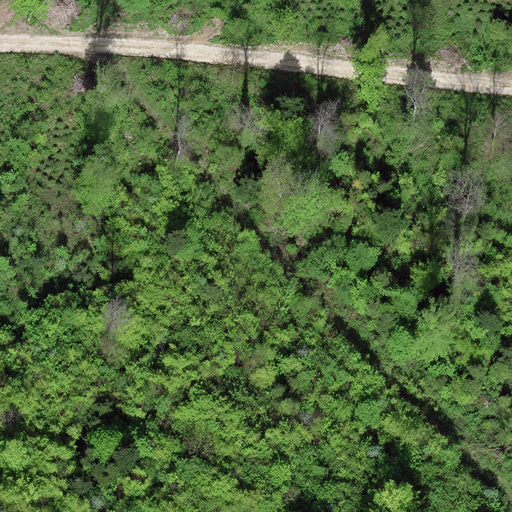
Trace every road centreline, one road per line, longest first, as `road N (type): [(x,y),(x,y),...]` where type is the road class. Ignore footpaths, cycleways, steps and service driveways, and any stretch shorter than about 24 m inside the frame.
road 1 (track): [(113,59),(264,241),(511,498)]
road 2 (track): [(511,98),(0,48)]
